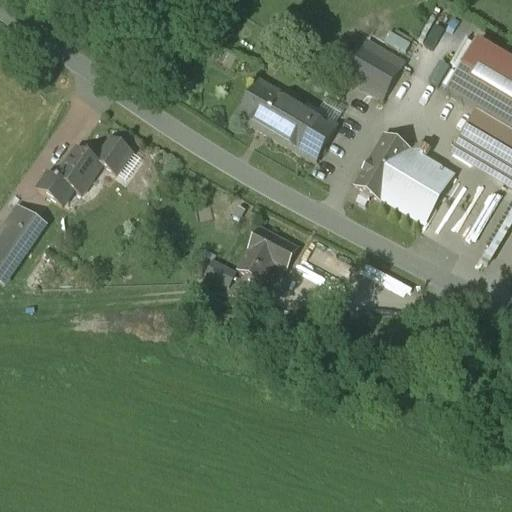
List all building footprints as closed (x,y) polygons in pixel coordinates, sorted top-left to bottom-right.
[(406,66),(368,44),(345,83),(383,105),(406,66)] [(447,98),(478,117),(457,152),(511,185),(511,67),(477,47),(447,98)] [(336,131),(260,87),(239,123),(314,167),(336,131)] [(319,119),(337,124),(341,111),(323,105),(319,119)] [(453,180),(412,156),(412,155),(385,139),(354,190),(382,207),(383,205),(424,230),(453,180)] [(113,142),(97,165),(103,170),(117,180),(133,157),(113,142)] [(78,153),(57,183),(74,195),(82,200),(85,196),(86,197),(93,187),(91,186),(103,170),(97,165),(78,153)] [(62,211),(74,195),(57,183),(50,178),(39,195),(62,211)] [(46,230),(19,212),(0,239),(0,286),(5,290),(46,230)] [(298,253),(260,232),(237,275),(263,288),(274,268),(287,275),(298,253)] [(230,277),(238,261),(222,254),(214,272),(218,273),(219,272),(230,277)]
